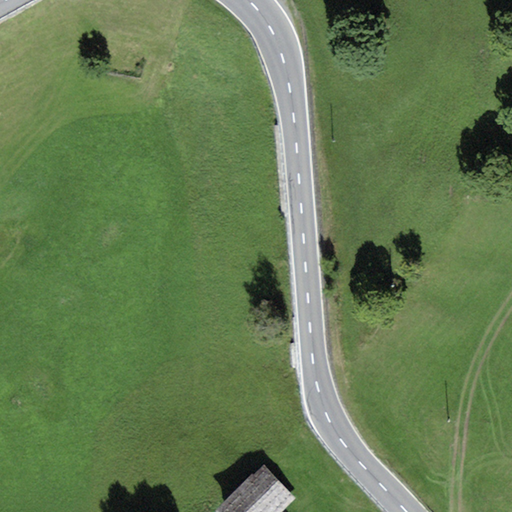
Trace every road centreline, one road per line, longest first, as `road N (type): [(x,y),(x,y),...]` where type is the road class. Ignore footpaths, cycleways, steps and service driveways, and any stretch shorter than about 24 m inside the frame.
road 1 (secondary): [(247,0),(287,63),(321,396),(344,443),(408,511)]
road 2 (track): [(511,294),(471,368),(462,405),(461,511)]
